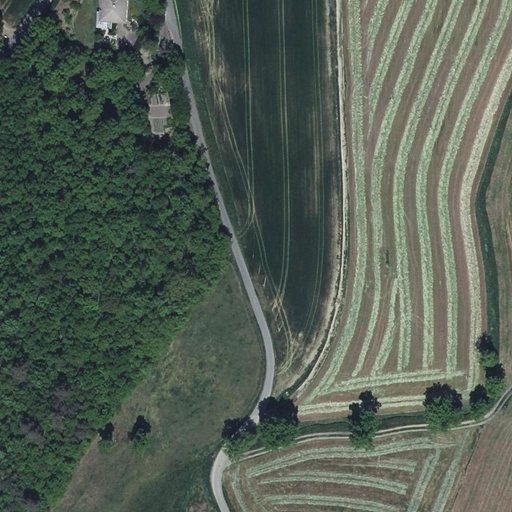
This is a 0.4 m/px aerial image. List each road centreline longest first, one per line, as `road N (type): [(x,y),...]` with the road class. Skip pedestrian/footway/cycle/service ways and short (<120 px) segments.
road 1 (unclassified): [(168,0),(218,198),(272,350),(264,406),(220,461),(226,511)]
road 2 (track): [(511,394),(483,422),(293,442),(216,476)]
